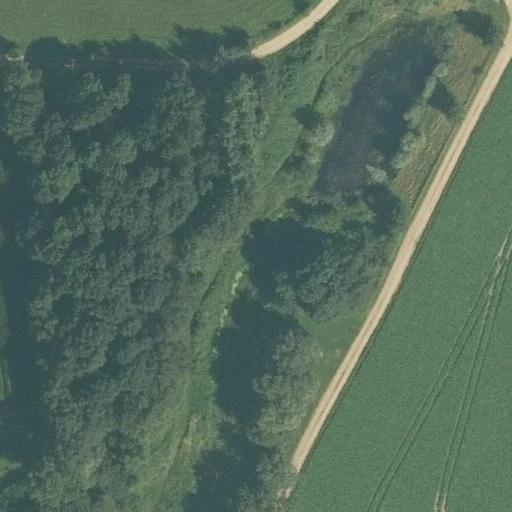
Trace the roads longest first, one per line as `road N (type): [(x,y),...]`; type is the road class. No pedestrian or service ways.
road 1 (track): [(511,35),(282,511)]
road 2 (track): [(334,0),(279,42),(241,57),(186,67),(0,63)]
